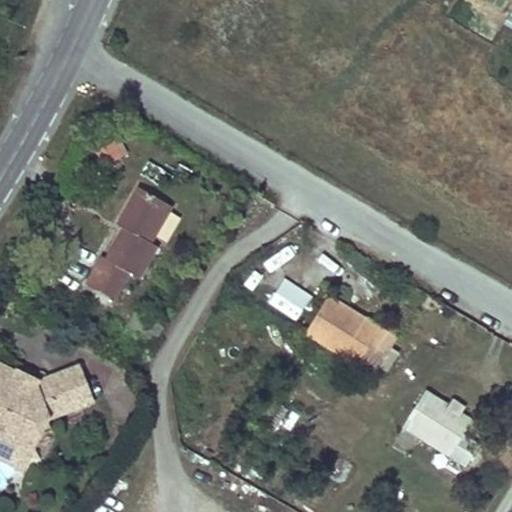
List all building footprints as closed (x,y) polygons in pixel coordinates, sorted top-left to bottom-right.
[(115,140),(96,155),(108,171),(128,155),(115,140)] [(103,257),(87,283),(114,300),(130,274),(139,279),(158,247),(151,242),(172,207),(140,188),(118,225),(125,229),(107,259),(103,257)] [(275,292),(267,304),(294,323),(302,311),(275,292)] [(395,338),(330,296),(306,333),(370,375),(395,338)] [(161,328),(135,313),(127,327),(153,343),(161,328)] [(38,382),(0,361),(0,370),(11,376),(15,386),(24,390),(35,387),(38,382)] [(11,376),(0,370),(0,448),(8,446),(30,458),(43,433),(51,431),(46,417),(91,401),(78,366),(38,382),(35,387),(24,390),(15,386),(11,376)] [(427,390),(402,427),(447,455),(471,418),(460,412),(456,418),(444,410),(447,404),(427,390)] [(460,412),(447,404),(444,410),(456,418),(460,412)] [(8,446),(0,448),(0,454),(26,466),(30,458),(8,446)]
